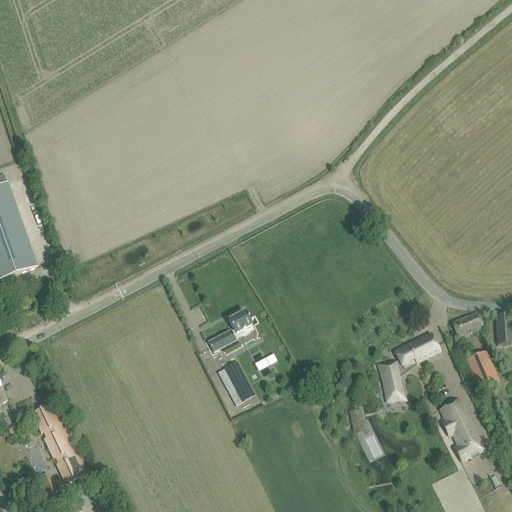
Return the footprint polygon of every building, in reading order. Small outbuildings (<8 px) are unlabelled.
[(0,281),(37,268),(8,184),(8,185),(8,184),(5,176),(0,177),(0,281)] [(252,328),(245,314),(229,322),(234,331),(209,344),(213,354),(236,342),(233,337),(236,336),(243,333),(246,332),(245,331),(252,328)] [(478,315),(452,324),(458,340),(465,337),(484,330),(479,319),(478,315)] [(511,345),(511,327),(511,317),(495,318),(497,347),(511,345)] [(440,353),(431,335),(395,353),(399,362),(396,364),(396,363),(390,364),(386,365),(381,365),(378,365),(377,365),(378,368),(379,370),(380,373),(381,376),(382,379),(382,382),(383,385),(384,391),(385,396),(387,404),(404,400),(400,384),(399,377),(416,365),(440,353)] [(486,353),(467,361),(480,392),(499,384),(486,353)] [(248,385),(229,395),(236,407),(254,397),(248,385)] [(0,406),(8,402),(0,386),(0,406)] [(53,404),(32,415),(41,435),(43,434),(46,440),(44,441),(54,461),(56,460),(58,466),(56,467),(66,487),(88,477),(78,456),(76,457),(73,452),(75,451),(66,430),(63,431),(61,426),(63,425),(53,404)] [(445,409),(440,411),(445,422),(452,437),(458,447),(454,449),(461,463),(485,452),(464,409),(449,416),(445,409)] [(19,424),(8,430),(10,435),(22,429),(19,424)] [(364,434),(362,424),(352,426),(354,436),(364,434)] [(29,449),(34,465),(43,462),(38,447),(29,449)] [(57,487),(42,494),(46,501),(60,494),(57,487)]
